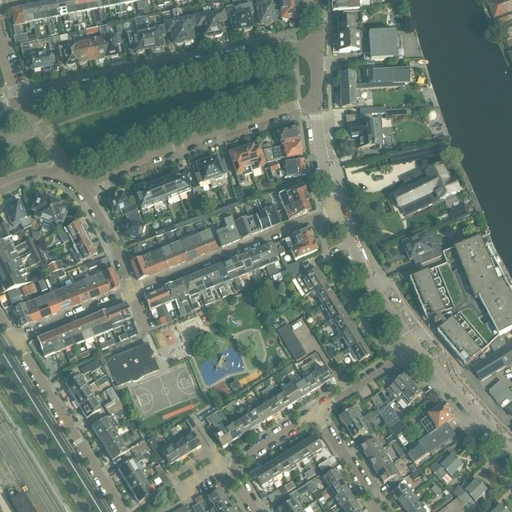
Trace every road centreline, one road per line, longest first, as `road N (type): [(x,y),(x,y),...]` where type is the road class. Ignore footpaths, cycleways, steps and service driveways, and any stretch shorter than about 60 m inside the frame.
road 1 (residential): [(21,102),(273,46),(316,46)]
road 2 (residential): [(81,187),(177,145),(316,100)]
road 3 (residential): [(132,292),(334,210)]
road 4 (residential): [(121,511),(15,342)]
road 5 (secondary): [(100,511),(0,350)]
road 6 (residential): [(416,349),(374,291),(334,210)]
road 7 (residential): [(511,452),(416,349)]
road 8 (residential): [(15,342),(132,292)]
